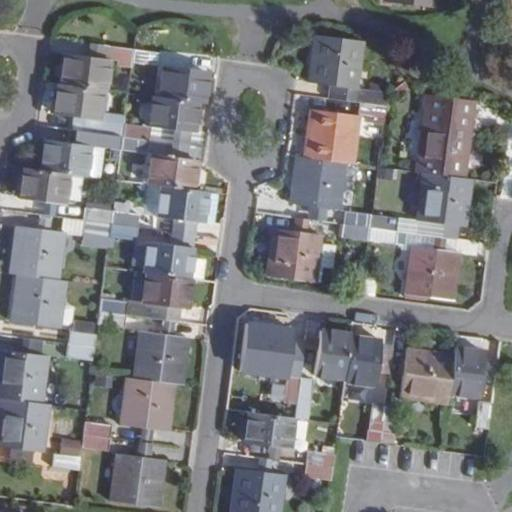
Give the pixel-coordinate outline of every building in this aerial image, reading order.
[(511,35),(511,0),(505,0),(502,34),(511,35)] [(356,89),(361,42),(314,36),(309,81),(338,85),(336,100),(359,103),(384,106),(386,93),(361,89),(356,89)] [(104,91),(109,61),(130,64),(132,50),(89,45),(87,58),(63,55),(59,85),(101,90),(104,91)] [(158,68),(160,54),(132,50),(130,64),(158,68)] [(204,74),(163,69),(158,98),(195,102),(201,103),(204,74)] [(96,119),(101,90),(59,85),(57,84),(53,114),(68,116),(87,118),(86,132),(94,133),(120,136),(122,123),(96,119)] [(189,132),(191,132),(195,102),(158,98),(151,96),(146,126),(122,123),(120,136),(147,140),(149,126),(171,129),(189,132)] [(436,99),(424,98),(414,173),(423,175),(461,180),(471,104),(455,102),(449,102),(438,100),(436,99)] [(384,106),(359,103),(357,116),(383,120),(384,106)] [(343,163),(351,164),(357,116),(309,110),(303,158),(343,163)] [(87,118),(68,116),(66,129),(86,132),(87,118)] [(66,129),(65,143),(87,146),(93,147),(94,133),(86,132),(66,129)] [(171,129),(169,143),(187,145),(189,132),(171,129)] [(94,133),(93,147),(119,150),(120,136),(94,133)] [(119,150),(145,154),(147,140),(120,136),(119,150)] [(65,143),(44,140),(39,170),(65,174),(81,176),(83,176),(83,175),(86,155),(87,146),(65,143)] [(185,159),(187,145),(169,143),(167,156),(185,159)] [(86,155),(83,175),(98,177),(101,157),(86,155)] [(167,156),(151,155),(147,185),(161,186),(190,190),(193,160),(185,159),(167,156)] [(343,163),(303,158),(296,156),(289,204),(337,209),(343,163)] [(65,174),(39,170),(22,168),(18,198),(61,204),(62,198),(65,174)] [(81,176),(65,174),(62,198),(77,200),(81,176)] [(462,226),(468,181),(461,180),(423,175),(417,219),(458,225),(462,226)] [(195,221),(201,222),(205,192),(190,190),(161,186),(156,215),(195,221)] [(83,221),(109,224),(111,210),(85,207),(83,221)] [(109,224),(155,230),(156,215),(111,210),(109,224)] [(370,227),(371,214),(344,211),(343,223),(370,227)] [(396,230),(398,217),(371,214),(370,227),(396,230)] [(108,238),(109,224),(83,221),(59,217),(57,231),(63,232),(83,235),(81,246),(106,249),(108,238)] [(458,225),(417,219),(398,217),(396,230),(456,238),(458,225)] [(193,235),(195,221),(170,218),(169,231),(193,235)] [(368,239),(370,227),(343,223),(342,236),(368,239)] [(142,272),(146,273),(188,278),(192,248),(153,243),(155,230),(109,224),(108,238),(146,243),(142,272)] [(9,274),(16,275),(57,280),(63,232),(57,231),(14,225),(9,274)] [(318,242),(319,233),(273,227),(266,275),(313,281),(315,266),(330,268),(333,244),(318,242)] [(368,239),(394,243),(396,230),(370,227),(368,239)] [(413,245),(454,250),(456,238),(396,230),(394,243),(413,245)] [(451,297),(458,251),(454,250),(413,245),(406,291),(451,297)] [(191,278),(188,278),(146,273),(142,303),(179,308),(187,309),(191,278)] [(63,281),(57,280),(16,275),(9,321),(58,327),(60,306),(63,281)] [(124,315),(126,301),(100,298),(98,312),(124,315)] [(177,321),(179,308),(142,303),(126,301),(124,315),(177,321)] [(60,306),(58,323),(66,324),(69,321),(71,307),(60,306)] [(97,325),(122,327),(124,315),(98,312),(97,325)] [(73,332),(68,331),(67,343),(94,347),(95,335),(92,334),(94,324),(73,322),(73,332)] [(239,371),(285,377),(286,375),(288,356),(291,335),(292,328),(245,322),(239,371)] [(318,329),(313,373),(342,377),(347,336),(347,333),(318,329)] [(187,338),(139,331),(133,377),(173,382),(181,383),(187,338)] [(301,358),(304,337),(291,335),(288,356),(301,358)] [(347,336),(342,377),(342,380),(371,384),(373,372),(376,350),(377,340),(347,336)] [(67,343),(65,356),(92,360),(94,347),(67,343)] [(484,351),(452,347),(451,355),(447,390),(478,394),(484,351)] [(0,398),(40,404),(46,356),(0,349),(0,398)] [(445,402),(447,390),(451,355),(404,349),(397,396),(445,402)] [(388,374),(391,351),(376,350),(373,372),(388,374)] [(283,402),(296,403),(299,377),(286,375),(285,377),(283,402)] [(167,429),(173,382),(133,377),(125,376),(119,424),(167,429)] [(312,378),(299,377),(296,403),(309,405),(312,378)] [(0,446),(42,452),(48,405),(40,404),(0,398),(0,446)] [(477,400),(473,427),(487,428),(491,402),(477,400)] [(379,442),(380,431),(384,405),(370,403),(365,440),(379,442)] [(380,431),(393,433),(396,407),(384,405),(380,431)] [(288,448),(292,418),(248,411),(244,441),(288,448)] [(107,438),(109,424),(85,421),(83,435),(107,438)] [(81,447),(106,450),(107,438),(83,435),(81,447)] [(305,462),(331,465),(333,453),(308,450),(305,462)] [(51,467),(79,470),(80,457),(53,453),(51,467)] [(157,506),(163,460),(117,454),(110,500),(157,506)] [(329,479),(331,465),(305,462),(304,475),(329,479)] [(278,511),(283,474),(236,468),(230,511),(278,511)]
